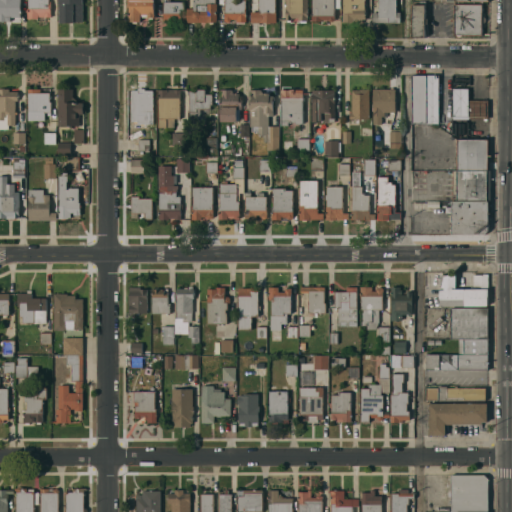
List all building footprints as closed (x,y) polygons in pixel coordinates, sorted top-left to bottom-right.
[(0,0),(19,0),(19,17),(9,17),(9,21),(0,21),(0,0)] [(47,0),(47,1),(49,1),(50,16),(37,16),(37,18),(26,18),(26,8),(27,8),(27,0),(47,0)] [(59,0),(81,0),(81,21),(72,21),(72,22),(59,22),(59,0)] [(128,6),(126,6),(126,0),(155,0),(155,2),(153,2),(153,12),(154,12),(154,15),(153,15),(153,17),(152,17),(152,19),(147,19),(147,17),(139,17),(139,22),(136,21),(136,23),(131,23),(131,21),(128,21),(128,6)] [(162,1),(166,1),(166,0),(169,0),(169,1),(184,1),(184,21),(176,21),(176,23),(168,23),(168,20),(162,20),(162,1)] [(186,22),(185,8),(192,8),(192,0),(214,0),(214,3),(215,3),(216,22),(212,22),(212,24),(208,24),(208,22),(186,22)] [(223,0),(244,0),(244,22),(243,22),(243,24),(237,23),(237,22),(235,22),(235,19),(229,19),(229,21),(228,22),(225,22),(223,20),(223,0)] [(274,0),(274,18),(273,18),(273,21),(249,22),(249,12),(258,12),(258,10),(257,10),(257,0),(274,0)] [(284,0),(306,0),(307,20),(305,20),(305,22),(299,22),(299,20),(297,20),(297,17),(290,17),(290,20),(289,20),(289,22),(286,22),(286,20),(285,20),(284,0)] [(311,0),(339,0),(339,8),(334,8),(333,20),(332,21),(328,21),(327,19),(321,19),(321,21),(311,21),(311,0)] [(342,0),(363,0),(363,8),(364,8),(364,19),(361,19),(361,22),(342,22),(342,0)] [(372,12),(378,12),(377,0),(395,0),(395,12),(399,12),(399,22),(372,22),(372,12)] [(411,5),(418,5),(418,1),(423,1),(424,37),(411,37),(411,5)] [(453,4),(480,4),(480,15),(483,16),(484,17),(484,19),(484,21),(482,23),(480,23),(481,34),(453,35),(453,4)] [(438,123),(411,123),(411,75),(438,75),(438,123)] [(14,124),(7,124),(7,129),(0,129),(0,88),(8,88),(8,91),(17,91),(17,100),(14,100),(14,124)] [(27,88),(39,88),(39,92),(48,92),(48,101),(50,101),(50,112),(42,112),(42,119),(36,119),(36,120),(27,120),(27,88)] [(56,125),(55,88),(72,88),(72,97),(74,97),(75,99),(76,102),(82,102),(82,114),(78,114),(78,125),(56,125)] [(152,111),(153,111),(153,124),(145,124),(145,123),(143,123),(143,120),(145,120),(145,118),(139,118),(139,120),(137,120),(137,107),(130,107),(130,100),(136,100),(136,88),(143,89),(143,90),(152,90),(152,111)] [(452,118),(452,88),(467,88),(467,100),(487,100),(487,118),(452,118)] [(158,89),(179,89),(179,118),(173,118),(173,127),(157,127),(158,89)] [(195,91),(195,89),(204,89),(204,94),(211,94),(211,105),(209,105),(209,110),(204,110),(204,125),(188,125),(188,91),(195,91)] [(233,93),(236,92),(237,93),(238,93),(238,95),(240,95),(242,97),(241,99),(240,100),(240,109),(239,109),(239,120),(236,120),(236,121),(219,121),(219,106),(218,106),(218,97),(221,97),(221,89),(231,89),(233,93)] [(249,110),(247,110),(247,100),(249,100),(249,89),(260,89),(262,93),(264,92),(266,92),(267,93),(268,93),(268,95),(271,95),(273,97),(273,100),(271,101),(272,115),(267,115),(267,126),(277,126),(277,150),(266,150),(266,142),(263,142),(263,135),(257,135),(257,126),(249,126),(249,110)] [(301,123),(294,123),(294,122),(286,122),(286,125),(280,125),(280,89),(301,89),(301,123)] [(311,89),(325,89),(325,93),(333,93),(333,122),(311,122),(311,89)] [(368,119),(348,119),(348,112),(350,112),(351,89),(359,89),(368,89),(368,119)] [(394,112),(393,112),(393,113),(389,113),(389,111),(388,111),(388,113),(386,113),(386,116),(380,116),(381,124),(372,124),(372,89),(394,89),(394,112)] [(248,136),(239,136),(239,124),(248,124),(248,136)] [(83,143),(73,143),(73,129),(83,129),(83,143)] [(389,131),(392,131),(392,129),(400,129),(400,148),(389,148),(389,131)] [(350,143),(341,143),(341,131),(349,131),(350,143)] [(24,143),(12,143),(12,132),(24,132),(24,143)] [(55,143),(43,143),(43,132),(55,132),(55,143)] [(172,132),(185,133),(184,146),(171,145),(172,132)] [(216,148),(206,149),(205,137),(215,137),(216,148)] [(308,149),(296,149),(296,138),(308,138),(308,149)] [(148,150),(137,150),(137,139),(148,139),(148,150)] [(452,170),(452,159),(456,159),(456,139),(487,139),(487,170),(455,170),(452,170)] [(281,150),(281,140),(291,140),(291,150),(281,150)] [(325,140),(338,140),(338,156),(325,156),(325,140)] [(57,155),(57,142),(70,142),(69,155),(57,155)] [(79,169),(65,169),(65,156),(79,156),(79,169)] [(322,157),(322,170),(312,171),(312,172),(310,172),(310,157),(322,157)] [(189,172),(175,172),(175,158),(189,158),(189,172)] [(130,159),(143,159),(143,172),(130,173),(130,159)] [(269,159),(269,172),(258,172),(258,159),(269,159)] [(374,174),(363,175),(363,159),(374,159),(374,174)] [(387,170),(387,159),(400,159),(400,170),(387,170)] [(216,173),(205,173),(205,161),(216,161),(216,173)] [(55,178),(43,178),(43,163),(55,163),(55,178)] [(337,163),(348,163),(348,175),(337,175),(337,163)] [(24,177),(12,177),(12,165),(24,165),(24,177)] [(158,190),(157,190),(157,165),(170,166),(170,175),(172,175),(172,178),(173,178),(173,185),(177,185),(177,188),(175,188),(175,196),(180,196),(180,204),(181,204),(181,209),(180,209),(179,219),(174,219),(174,218),(167,218),(167,219),(158,219),(158,190)] [(285,177),(285,165),(296,165),(297,177),(285,177)] [(242,193),(239,193),(238,218),(232,218),(232,215),(226,215),(226,219),(218,219),(218,183),(233,183),(233,178),(231,178),(231,167),(243,167),(242,193)] [(455,170),(487,170),(488,170),(488,200),(487,200),(487,201),(455,201),(455,170)] [(350,219),(351,171),(359,171),(359,186),(361,186),(361,193),(363,193),(363,195),(368,195),(368,214),(374,214),(374,219),(350,219)] [(77,202),(79,202),(79,215),(72,215),(72,213),(70,213),(70,217),(67,217),(67,218),(65,218),(64,220),(61,220),(59,218),(57,219),(57,205),(59,205),(59,199),(58,199),(58,172),(67,172),(67,181),(66,181),(66,189),(67,189),(67,188),(77,188),(77,202)] [(6,217),(0,217),(0,175),(7,175),(7,183),(14,183),(14,192),(19,192),(19,216),(25,216),(25,217),(13,217),(13,218),(6,218),(6,217)] [(388,219),(388,220),(377,219),(376,205),(377,205),(377,176),(387,176),(387,181),(390,181),(390,184),(394,184),(394,212),(399,212),(400,219),(388,219)] [(317,180),(317,213),(322,213),(322,220),(305,219),(305,221),(301,221),(301,220),(298,220),(299,180),(317,180)] [(211,218),(207,218),(205,217),(200,217),(200,219),(191,220),(191,187),(211,186),(212,216),(211,218)] [(324,219),(324,207),(325,207),(325,200),(324,200),(324,194),(325,194),(325,186),(341,186),(341,213),(347,213),(347,219),(324,219)] [(280,217),(280,219),(271,219),(271,206),(272,206),(272,196),(271,196),(271,188),(284,188),(284,190),(291,190),(292,217),(290,219),(287,219),(285,217),(280,217)] [(27,189),(43,189),(43,194),(48,194),(48,212),(55,212),(55,220),(27,220),(27,189)] [(264,219),(261,218),(259,217),(259,215),(255,215),(255,219),(245,219),(245,192),(249,192),(250,196),(256,196),(256,192),(262,192),(263,196),(265,196),(266,217),(264,219)] [(151,219),(144,219),(144,213),(136,213),(137,218),(130,218),(130,195),(138,195),(138,198),(151,198),(151,219)] [(487,231),(484,234),(450,234),(450,201),(455,201),(487,201),(487,231)] [(438,306),(438,290),(443,290),(443,288),(439,288),(439,284),(437,284),(436,277),(439,277),(439,274),(455,274),(455,287),(451,287),(451,289),(472,289),(472,275),(481,275),(481,274),(487,274),(487,296),(486,296),(486,306),(438,306)] [(199,343),(190,343),(190,337),(187,337),(187,333),(175,333),(175,326),(175,318),(176,288),(183,288),(183,287),(187,287),(187,286),(192,286),(192,288),(192,299),(191,299),(191,312),(190,322),(187,322),(187,325),(200,325),(199,343)] [(257,305),(259,305),(259,310),(257,310),(257,316),(250,316),(250,329),(237,329),(237,287),(249,288),(249,286),(257,286),(257,305)] [(381,309),(378,309),(377,322),(374,329),(366,329),(365,325),(359,325),(359,286),(371,286),(371,291),(375,291),(375,288),(377,287),(380,287),(382,289),(381,309)] [(146,287),(146,313),(134,313),(134,316),(129,316),(129,313),(128,313),(128,305),(127,305),(127,298),(128,298),(128,287),(146,287)] [(206,289),(215,289),(215,287),(224,287),(224,296),(228,296),(228,303),(226,303),(226,309),(225,309),(225,323),(206,323),(206,289)] [(290,313),(286,313),(286,323),(280,323),(280,330),(270,330),(270,300),(267,300),(267,287),(277,287),(277,291),(284,292),(284,288),(290,288),(290,313)] [(323,287),(323,302),(324,302),(324,313),(307,313),(307,293),(299,293),(299,287),(323,287)] [(356,326),(337,326),(337,307),(333,307),(333,291),(345,291),(345,287),(356,287),(356,326)] [(410,314),(390,314),(390,287),(399,287),(399,289),(401,289),(401,294),(399,294),(399,295),(405,295),(405,291),(411,292),(410,314)] [(151,313),(151,289),(166,288),(166,303),(168,303),(169,313),(151,313)] [(45,323),(33,323),(33,322),(21,322),(21,316),(18,316),(18,306),(16,306),(16,293),(26,293),(26,290),(31,290),(31,297),(45,297),(45,323)] [(0,293),(7,293),(8,314),(5,314),(5,317),(1,317),(1,314),(0,314),(0,293)] [(53,293),(66,293),(66,295),(74,295),(74,298),(82,298),(82,329),(64,329),(64,330),(53,330),(53,293)] [(457,339),(457,338),(450,338),(449,308),(487,308),(487,339),(457,339)] [(308,336),(298,336),(298,324),(309,324),(308,336)] [(175,333),(173,333),(173,344),(162,344),(162,325),(175,326),(175,333)] [(265,338),(255,337),(255,326),(265,327),(265,338)] [(296,338),(286,338),(286,326),(296,326),(296,338)] [(377,327),(388,327),(388,354),(377,354),(377,327)] [(50,332),(50,344),(39,344),(39,333),(50,332)] [(62,337),(82,337),(82,354),(65,354),(62,354),(62,337)] [(233,352),(220,353),(220,337),(233,337),(233,352)] [(457,339),(487,339),(487,354),(457,354),(457,339)] [(13,340),(13,356),(0,356),(1,340),(13,340)] [(393,341),(405,341),(405,353),(393,353),(393,341)] [(129,352),(129,342),(141,342),(141,352),(129,352)] [(82,354),(82,410),(74,410),(74,408),(69,408),(69,422),(55,422),(55,409),(57,409),(57,385),(68,385),(68,392),(74,392),(74,380),(70,380),(70,364),(65,364),(65,354),(82,354)] [(197,354),(197,368),(170,368),(163,368),(163,355),(171,355),(171,361),(173,361),(173,355),(197,354)] [(487,354),(487,369),(425,369),(425,354),(457,354),(487,354)] [(327,355),(327,369),(313,369),(313,355),(327,355)] [(400,355),(412,355),(412,367),(400,367),(400,355)] [(130,367),(129,356),(141,356),(141,367),(130,367)] [(26,357),(26,366),(37,366),(37,377),(15,377),(15,365),(16,365),(16,357),(26,357)] [(344,358),(344,368),(330,367),(330,357),(344,358)] [(13,373),(2,373),(2,362),(13,362),(13,373)] [(296,376),(285,376),(285,364),(296,364),(296,376)] [(359,388),(368,388),(368,384),(378,384),(377,364),(388,364),(388,392),(379,392),(379,395),(382,395),(382,411),(388,411),(388,417),(382,417),(382,419),(380,420),(378,420),(376,418),(376,417),(368,417),(368,421),(359,421),(359,388)] [(234,380),(221,380),(221,367),(234,367),(234,380)] [(358,378),(346,378),(346,367),(357,367),(358,378)] [(390,394),(391,373),(402,373),(402,382),(401,382),(400,387),(402,388),(402,390),(400,390),(400,392),(407,392),(407,403),(405,403),(405,411),(408,411),(408,420),(401,420),(401,422),(390,422),(390,394)] [(200,385),(212,385),(212,388),(219,388),(219,391),(223,391),(223,398),(229,398),(229,415),(219,415),(219,417),(215,416),(215,415),(213,415),(213,423),(200,423),(200,385)] [(436,387),(436,386),(445,386),(445,387),(484,387),(484,400),(424,400),(424,387),(436,387)] [(0,412),(8,412),(7,387),(0,387),(0,412)] [(45,398),(41,398),(42,422),(40,422),(40,424),(35,424),(35,422),(33,422),(33,421),(29,421),(29,422),(28,422),(28,424),(24,424),(24,422),(22,422),(21,402),(23,402),(22,393),(36,393),(35,388),(45,387),(45,398)] [(298,387),(321,387),(321,419),(316,419),(316,422),(306,422),(306,420),(298,420),(298,387)] [(171,388),(191,389),(191,406),(192,406),(192,414),(191,414),(191,423),(189,423),(189,427),(173,426),(173,423),(171,423),(171,388)] [(153,391),(153,408),(155,408),(155,422),(146,422),(146,419),(144,419),(144,416),(140,416),(140,418),(134,418),(134,402),(133,402),(133,391),(153,391)] [(286,391),(286,397),(288,397),(288,402),(287,402),(287,422),(268,422),(268,391),(286,391)] [(350,422),(335,422),(335,418),(334,420),(331,420),(330,418),(330,407),(329,407),(329,403),(330,402),(330,395),(337,395),(337,392),(349,392),(350,422)] [(236,404),(236,395),(242,395),(242,394),(257,393),(257,406),(258,406),(258,414),(257,414),(257,422),(256,422),(256,425),(251,425),(251,426),(244,426),(244,425),(239,426),(239,423),(238,423),(237,404),(236,404)] [(486,403),(486,422),(481,422),(481,424),(444,424),(444,435),(427,435),(427,403),(486,403)] [(451,511),(451,496),(449,496),(449,492),(451,492),(451,475),(484,475),(488,478),(488,511),(451,511)] [(16,511),(16,490),(15,490),(15,488),(27,488),(27,491),(34,492),(33,511),(16,511)] [(41,511),(41,489),(57,488),(58,490),(58,511),(41,511)] [(66,511),(66,492),(72,492),(72,488),(85,488),(85,490),(84,490),(84,508),(86,508),(87,510),(87,511),(66,511)] [(0,511),(0,489),(13,489),(13,493),(7,493),(7,511),(0,511)] [(171,511),(171,503),(167,503),(167,493),(174,493),(174,489),(189,489),(189,493),(190,493),(190,511),(171,511)] [(262,489),(262,511),(248,511),(237,511),(237,490),(262,489)] [(391,511),(391,493),(399,493),(399,489),(408,489),(408,493),(413,493),(413,498),(408,498),(408,504),(407,504),(407,511),(391,511)] [(134,511),(136,511),(136,494),(142,494),(142,490),(160,490),(160,511),(134,511)] [(219,511),(219,494),(225,494),(225,490),(228,490),(228,494),(231,494),(231,511),(219,511)] [(268,511),(268,490),(278,490),(278,494),(281,494),(281,495),(282,495),(282,498),(292,498),(292,511),(268,511)] [(298,511),(298,491),(308,491),(308,490),(310,490),(310,497),(316,497),(317,495),(320,495),(322,496),(322,511),(298,511)] [(331,511),(331,490),(344,490),(344,498),(358,498),(358,506),(352,506),(352,511),(331,511)] [(361,511),(361,500),(360,492),(370,492),(370,490),(375,490),(375,495),(381,495),(381,511),(361,511)] [(201,511),(201,494),(213,494),(213,505),(214,505),(214,508),(213,508),(213,511),(201,511)]
